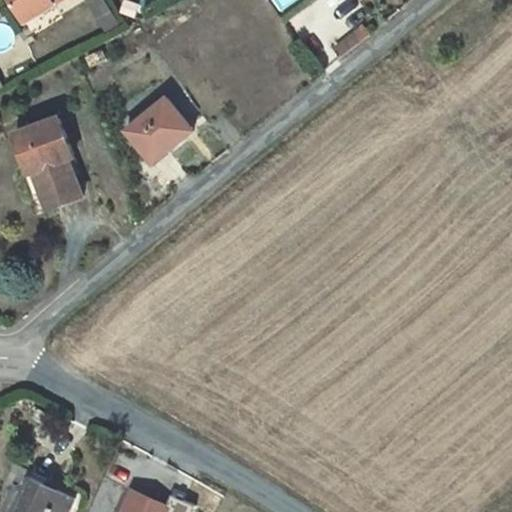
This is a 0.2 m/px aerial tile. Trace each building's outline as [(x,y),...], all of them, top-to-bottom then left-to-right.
[(7,0),(23,24),(60,0),(7,0)] [(337,44),(343,54),(372,39),(367,28),(337,44)] [(167,122),(125,155),(152,188),(194,156),(167,122)] [(20,193),(31,234),(77,220),(67,180),(72,179),(61,140),(15,152),(25,192),(20,193)] [(26,479),(10,511),(68,511),(73,500),(26,479)] [(167,511),(170,507),(132,489),(120,511),(167,511)]
